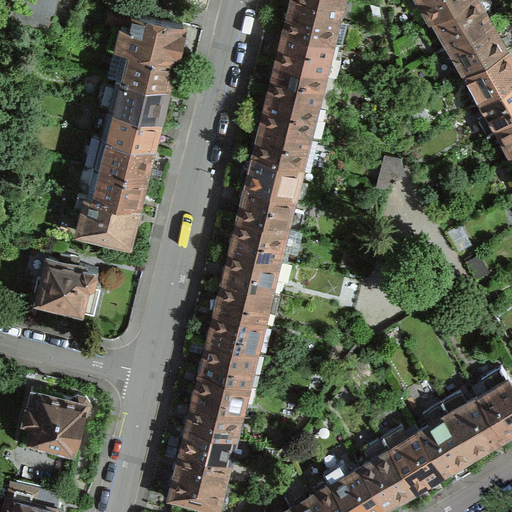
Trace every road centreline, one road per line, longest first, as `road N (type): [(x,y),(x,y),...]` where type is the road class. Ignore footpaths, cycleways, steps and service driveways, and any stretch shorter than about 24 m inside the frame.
road 1 (tertiary): [(150,377),(241,0)]
road 2 (residential): [(150,377),(0,340)]
road 3 (tertiary): [(117,511),(150,377)]
